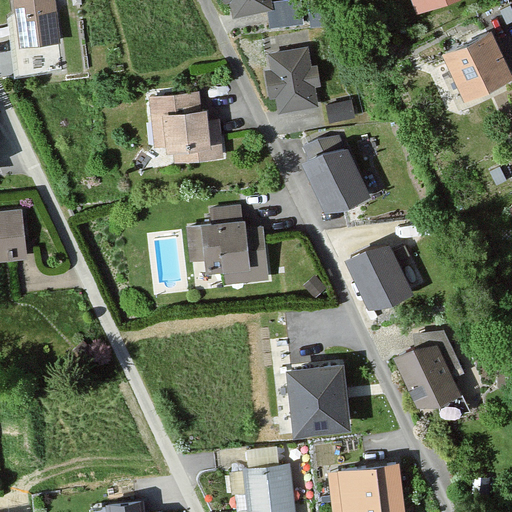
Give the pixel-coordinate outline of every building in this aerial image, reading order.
[(55,0),(15,0),(20,43),(61,38),(55,0)] [(230,0),(233,13),(271,7),(269,0),(230,0)] [(416,0),(419,9),(447,0),(416,0)] [(511,66),(492,25),(447,46),(469,93),(511,72),(511,66)] [(308,43),(268,50),(270,65),(265,66),(269,94),(278,93),(280,108),(317,102),(314,83),(320,82),(316,62),(311,63),(308,43)] [(199,89),(150,94),(155,144),(166,143),(167,148),(174,147),(175,159),(223,154),(219,116),(207,118),(206,106),(200,106),(199,89)] [(351,98),(326,103),(330,120),(355,115),(351,98)] [(323,145),(303,155),(325,204),(348,202),(371,191),(348,143),(323,145)] [(499,165),(490,169),(497,183),(505,179),(499,165)] [(21,208),(0,210),(0,255),(7,255),(25,253),(21,208)] [(245,217),(186,223),(190,258),(205,257),(207,269),(225,267),(226,280),(267,275),(263,236),(262,225),(246,227),(245,217)] [(365,242),(345,252),(367,301),(390,299),(412,289),(390,241),(365,242)] [(315,273),(304,283),(316,295),(326,285),(315,273)] [(414,343),(394,354),(417,402),(441,400),(442,410),(469,407),(455,375),(465,369),(443,327),(414,331),(414,343)] [(92,348),(84,338),(74,347),(82,357),(92,348)] [(343,359),(289,365),(295,430),(350,424),(346,392),(343,359)] [(298,511),(293,458),(245,463),(249,511),(298,511)] [(405,511),(399,458),(336,466),(337,470),(329,471),(334,511),(405,511)] [(474,476),(473,491),(490,491),(490,476),(474,476)] [(144,496),(107,500),(108,511),(163,511),(163,509),(145,511),(144,496)]
